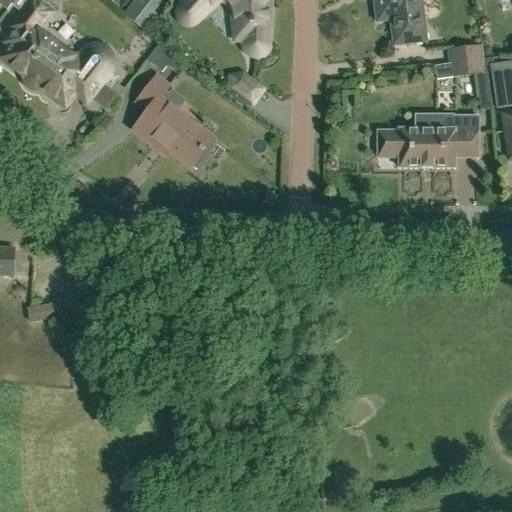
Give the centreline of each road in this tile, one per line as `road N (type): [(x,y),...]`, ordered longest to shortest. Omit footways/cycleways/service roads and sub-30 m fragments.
road 1 (residential): [(298,233),(104,227),(54,201)]
road 2 (residential): [(298,233),(304,0)]
road 3 (residential): [(511,242),(298,233)]
